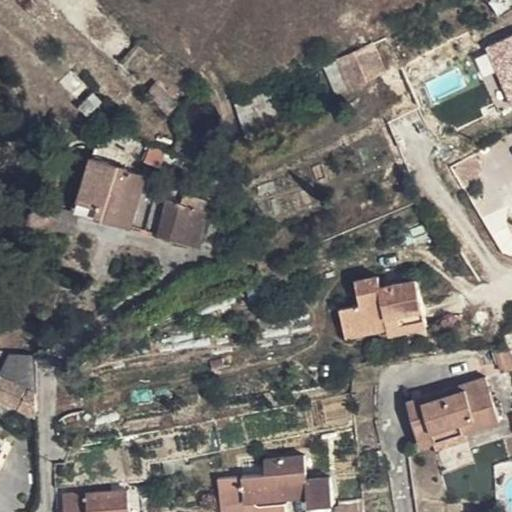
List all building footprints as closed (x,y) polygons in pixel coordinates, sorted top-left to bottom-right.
[(511,31),(488,43),(511,93),(511,31)] [(397,65),(384,40),(373,45),(385,71),(397,65)] [(336,62),(347,87),(385,71),(373,45),(336,62)] [(336,62),(323,67),(336,93),(347,87),(336,62)] [(511,103),(501,69),(489,73),(501,111),(511,107),(511,103)] [(178,103),(157,84),(148,93),(169,114),(178,103)] [(100,102),(83,85),(72,94),(90,112),(100,102)] [(259,111),(241,119),(248,137),(288,121),(275,88),(253,97),(259,111)] [(253,97),(235,104),(241,119),(259,111),(253,97)] [(182,160),(147,143),(145,148),(180,165),(182,160)] [(200,247),(207,212),(204,211),(181,204),(165,200),(166,196),(142,189),(145,176),(124,170),(124,167),(90,157),(75,209),(131,226),(131,224),(158,232),(158,234),(200,247)] [(181,204),(204,211),(205,203),(190,197),(181,204)] [(59,209),(35,202),(31,218),(54,225),(59,209)] [(77,214),(59,209),(54,225),(73,230),(77,214)] [(377,277),(355,282),(359,305),(340,309),(346,336),(386,327),(388,334),(426,326),(416,279),(380,289),(377,277)] [(511,366),(506,346),(487,351),(490,367),(500,364),(502,373),(511,369),(511,366)] [(36,393),(38,391),(37,355),(11,353),(0,374),(36,393)] [(0,398),(36,417),(36,393),(0,374),(0,398)] [(463,433),(465,432),(499,423),(485,377),(420,397),(423,409),(410,414),(421,447),(433,443),(432,442),(435,440),(433,433),(459,424),(463,433)] [(423,409),(420,397),(406,401),(410,414),(423,409)] [(467,439),(465,432),(463,433),(459,424),(433,433),(435,440),(432,442),(433,443),(435,450),(467,439)] [(244,502),(245,511),(284,511),(284,499),(307,496),(308,506),(333,502),(330,478),(307,481),(304,456),(264,460),(266,473),(217,479),(220,504),(244,502)] [(184,458),(161,462),(164,475),(186,471),(185,465),(184,458)] [(152,511),(151,488),(63,494),(64,511),(152,511)] [(334,498),(335,511),(362,511),(360,496),(334,498)] [(245,511),(244,502),(220,504),(220,511),(245,511)]
